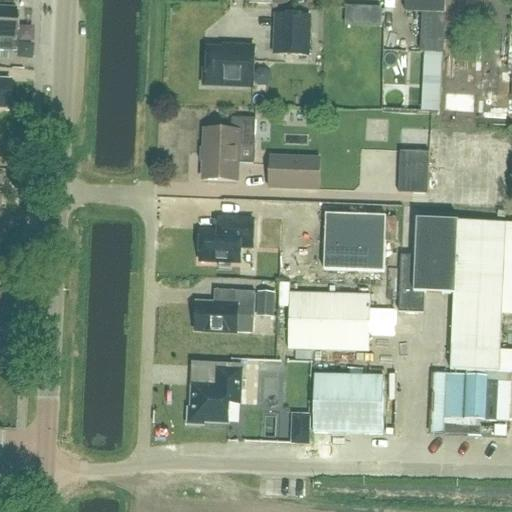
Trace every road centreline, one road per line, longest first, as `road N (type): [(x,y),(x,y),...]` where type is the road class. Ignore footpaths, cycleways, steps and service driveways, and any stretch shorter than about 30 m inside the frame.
road 1 (residential): [(142,465),(150,206),(140,196),(57,194)]
road 2 (unclassified): [(45,445),(57,194)]
road 3 (unclassified): [(57,194),(67,0)]
road 4 (residential): [(142,465),(299,468)]
